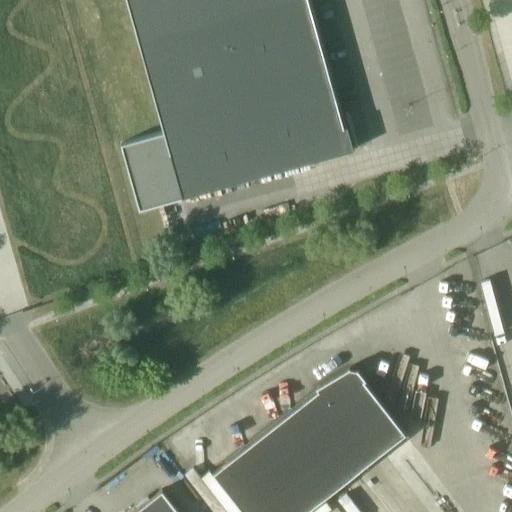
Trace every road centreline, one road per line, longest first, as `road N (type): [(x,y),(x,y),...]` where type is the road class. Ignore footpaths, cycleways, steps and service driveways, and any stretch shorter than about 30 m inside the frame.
road 1 (unclassified): [(506,203),(298,322),(100,452)]
road 2 (unclassified): [(452,0),(506,203)]
road 3 (unclassified): [(14,331),(100,452)]
